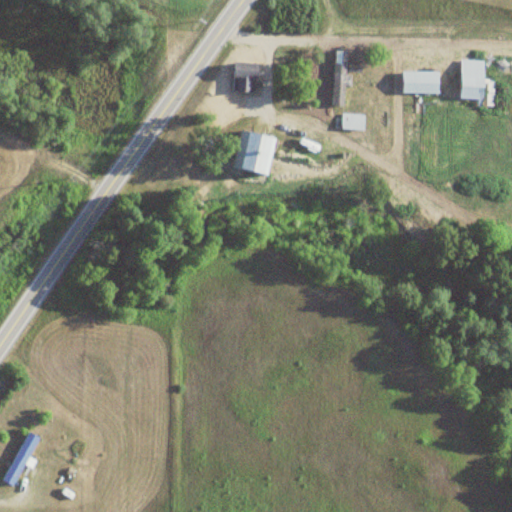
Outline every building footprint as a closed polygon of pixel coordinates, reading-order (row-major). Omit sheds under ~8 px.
[(330,106),(341,107),(343,51),(332,51),(330,106)] [(457,99),(478,100),(477,110),(504,111),(505,87),(481,86),(481,61),(458,60),(457,99)] [(254,62),(230,62),(230,92),(254,92),(254,62)] [(436,72),(399,72),(399,95),(436,95),(436,72)] [(361,115),(339,115),(339,130),(361,130),(361,115)] [(264,174),(271,137),(237,131),(230,169),(264,174)] [(34,436),(23,431),(2,482),(13,486),(34,436)]
